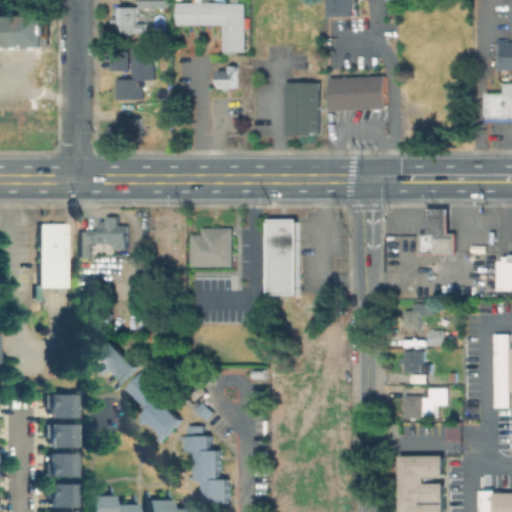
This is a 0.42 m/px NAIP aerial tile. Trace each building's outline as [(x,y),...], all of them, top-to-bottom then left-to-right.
[(329,0),(354,0),(354,15),(329,15),(329,0)] [(247,2),(247,50),(225,50),(225,24),(179,24),(179,1),(228,1),(228,2),(247,2)] [(138,6),(139,32),(119,32),(119,23),(115,23),(115,15),(119,15),(119,6),(138,6)] [(0,46),(49,45),(49,14),(0,14),(0,46)] [(511,41),(511,69),(510,69),(511,70),(505,70),(505,68),(498,68),(499,41),(511,41)] [(153,77),(153,50),(113,51),(113,70),(128,70),(128,78),(115,78),(115,99),(136,99),(136,77),(153,77)] [(239,65),(238,87),(233,87),(233,89),(227,89),(227,88),(220,88),(221,68),(230,68),(230,65),(239,65)] [(388,107),(334,109),(332,77),(387,74),(388,107)] [(323,83),(323,134),(289,133),(289,82),(323,83)] [(511,82),(511,117),(489,117),(489,92),(506,92),(506,82),(511,82)] [(118,108),(118,123),(100,123),(100,108),(118,108)] [(143,119),(143,138),(110,138),(110,127),(120,127),(120,119),(143,119)] [(456,232),(456,253),(422,254),(422,232),(429,232),(429,207),(450,206),(450,232),(456,232)] [(121,217),(121,225),(129,225),(129,244),(111,244),(112,240),(94,240),(94,256),(78,256),(78,231),(101,232),(101,225),(106,225),(106,221),(109,221),(109,216),(121,217)] [(299,292),(271,292),(271,218),(299,218),(299,292)] [(66,222),(66,285),(36,285),(37,222),(66,222)] [(234,229),(234,267),(194,266),(190,266),(191,236),(200,236),(200,229),(234,229)] [(511,253),(511,289),(500,289),(500,260),(504,260),(504,256),(510,256),(510,253),(511,253)] [(438,303),(438,314),(419,314),(419,331),(404,331),(404,312),(414,312),(414,303),(438,303)] [(105,322),(105,324),(85,323),(85,311),(106,312),(105,322)] [(446,343),(430,343),(430,329),(446,329),(446,343)] [(494,333),(509,333),(509,406),(494,406),(494,333)] [(138,365),(121,383),(96,357),(113,340),(138,365)] [(432,362),(432,370),(406,371),(406,350),(425,349),(425,362),(432,362)] [(167,434),(146,413),(152,407),(131,387),(147,371),(168,391),(162,398),(183,418),(167,434)] [(432,374),(432,383),(419,383),(419,374),(432,374)] [(449,386),(449,403),(431,403),(431,386),(449,386)] [(43,394),(40,394),(40,406),(43,406),(43,416),(70,416),(70,393),(43,393),(43,394)] [(425,398),(425,412),(407,412),(407,394),(425,395),(425,398)] [(216,411),(209,418),(198,408),(205,401),(216,411)] [(44,423),(41,423),(41,436),(44,436),(44,446),(70,446),(70,422),(44,422),(44,423)] [(205,424),(205,434),(213,433),(213,448),(221,448),(222,477),(230,477),(231,502),(208,502),(208,478),(200,478),(200,449),(191,449),(191,424),(205,424)] [(44,474),(41,474),(41,461),(44,461),(44,452),(70,452),(70,475),(44,475),(44,474)] [(400,511),(400,455),(443,455),(443,476),(425,476),(425,482),(444,482),(444,511),(400,511)] [(44,483),(41,483),(41,496),(44,496),(44,506),(70,506),(70,482),(44,482),(44,483)] [(494,511),(494,491),(511,491),(511,511),(494,511)] [(134,504),(134,511),(87,511),(87,495),(110,495),(110,504),(134,504)] [(191,511),(144,511),(145,499),(167,499),(168,507),(191,507),(191,511)]
